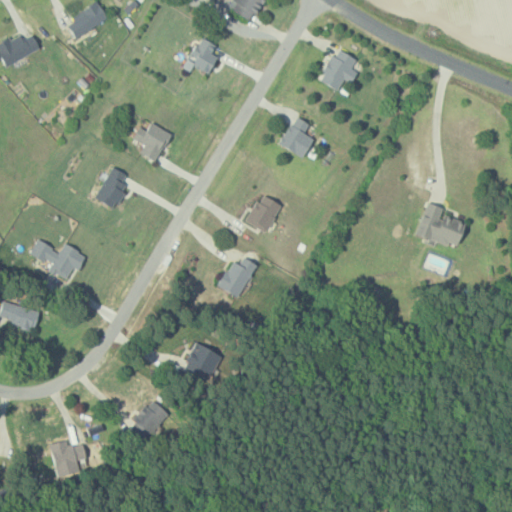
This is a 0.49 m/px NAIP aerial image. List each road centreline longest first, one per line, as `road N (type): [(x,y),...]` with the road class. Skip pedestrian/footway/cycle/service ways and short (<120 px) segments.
road 1 (residential): [(312,0),(88,363),(51,387),(0,387)]
road 2 (residential): [(511,92),(411,50),(328,0)]
